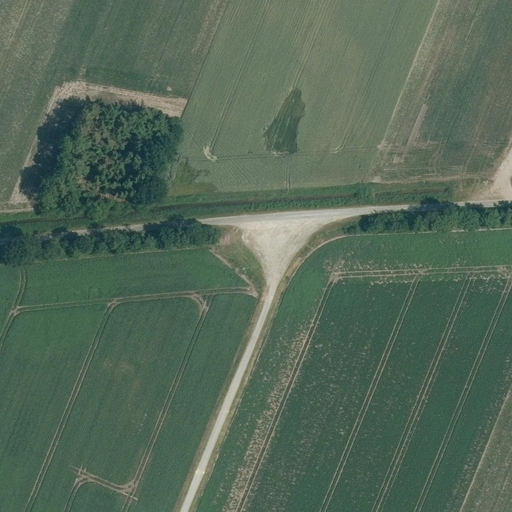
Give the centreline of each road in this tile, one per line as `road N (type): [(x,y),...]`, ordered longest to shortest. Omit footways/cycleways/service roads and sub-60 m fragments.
road 1 (track): [(511,200),(0,245)]
road 2 (track): [(305,218),(185,511)]
